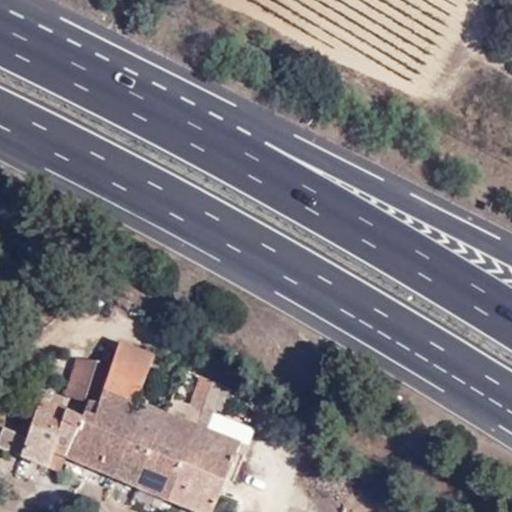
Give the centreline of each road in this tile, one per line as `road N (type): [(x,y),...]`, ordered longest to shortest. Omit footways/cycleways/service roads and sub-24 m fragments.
road 1 (motorway): [(511,320),(292,189),(0,36)]
road 2 (motorway): [(0,115),(269,247),(511,393)]
road 3 (motorway): [(511,253),(392,194),(0,32)]
road 4 (unknown): [(0,391),(35,360),(110,329),(251,396),(278,421),(294,454)]
